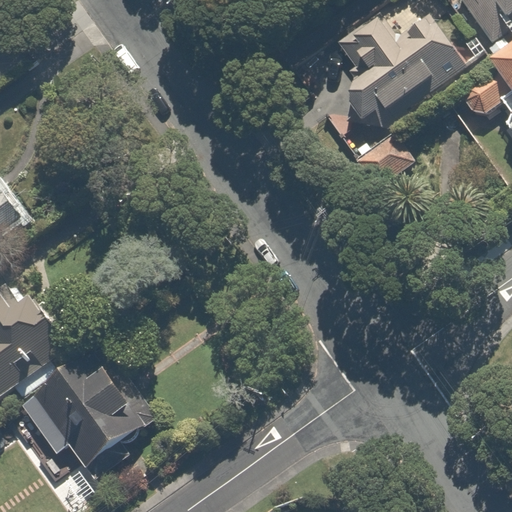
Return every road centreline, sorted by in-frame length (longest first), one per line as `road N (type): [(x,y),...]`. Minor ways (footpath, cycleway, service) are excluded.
road 1 (residential): [(119,0),(389,370)]
road 2 (residential): [(194,511),(389,370)]
road 3 (residential): [(389,370),(486,511)]
road 4 (residential): [(389,370),(511,283)]
